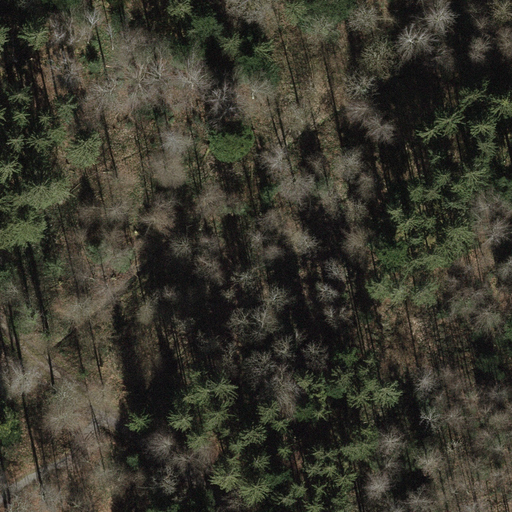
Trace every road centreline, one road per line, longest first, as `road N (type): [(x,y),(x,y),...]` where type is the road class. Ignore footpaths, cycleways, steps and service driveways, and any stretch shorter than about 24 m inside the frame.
road 1 (track): [(105,411),(234,511)]
road 2 (track): [(0,320),(105,411)]
